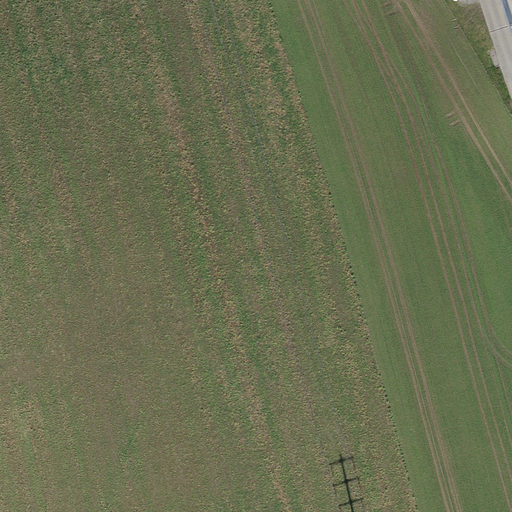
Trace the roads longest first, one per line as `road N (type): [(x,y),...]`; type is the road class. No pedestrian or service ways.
road 1 (motorway): [(313,0),(465,511)]
road 2 (motorway): [(511,429),(380,0)]
